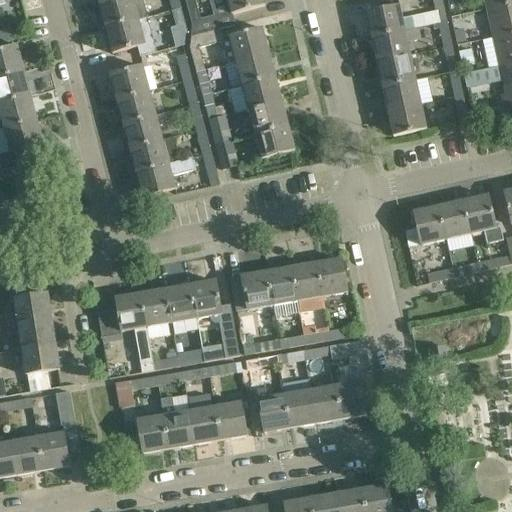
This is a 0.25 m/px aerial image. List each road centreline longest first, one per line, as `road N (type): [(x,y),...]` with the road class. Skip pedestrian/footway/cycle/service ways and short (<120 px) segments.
road 1 (residential): [(8,511),(414,441)]
road 2 (residential): [(51,0),(115,254)]
road 3 (residential): [(115,254),(360,195)]
road 4 (residential): [(414,441),(360,195)]
road 5 (residential): [(360,195),(315,0)]
road 6 (residential): [(360,195),(511,159)]
